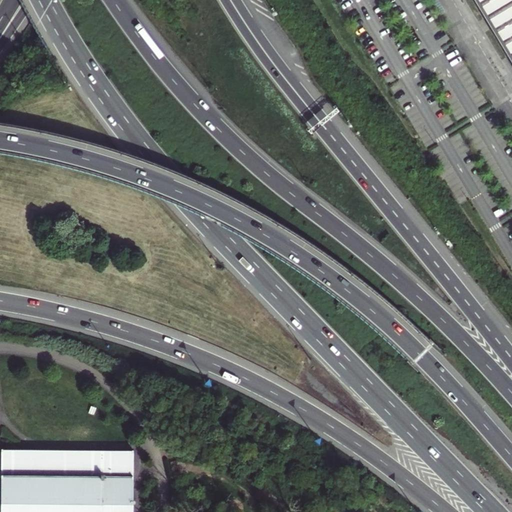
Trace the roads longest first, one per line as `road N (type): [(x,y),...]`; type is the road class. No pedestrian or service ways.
road 1 (trunk): [(44,0),(100,92),(166,176),(491,511)]
road 2 (motorway): [(511,457),(387,323),(289,249),(166,187),(0,141)]
road 3 (trunk): [(511,393),(391,274),(227,139),(113,0)]
road 4 (motorway): [(0,301),(110,326),(220,366),(342,434),(446,511)]
road 5 (trunk): [(511,357),(234,0)]
